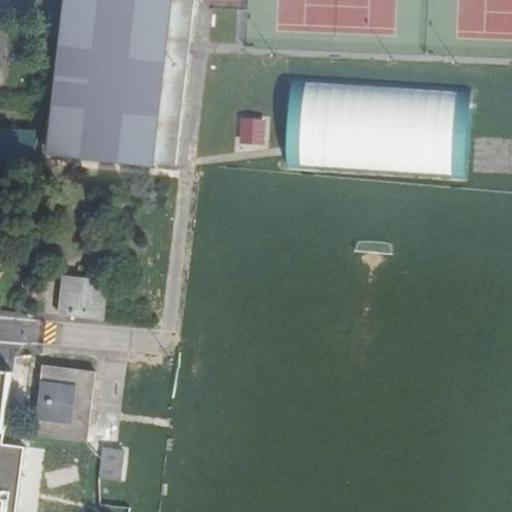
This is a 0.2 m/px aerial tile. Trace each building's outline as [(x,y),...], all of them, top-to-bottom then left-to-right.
[(42,135),(40,149),(175,166),(195,0),(57,0),(56,13),(47,94),(42,135)] [(473,88),(296,77),(290,170),(468,179),(473,88)] [(269,145),(270,117),(243,116),(242,145),(269,145)] [(0,170),(37,173),(40,149),(42,135),(0,131),(0,170)] [(111,278),(66,274),(62,314),(107,319),(111,278)] [(97,371),(44,365),(36,436),(90,442),(97,371)] [(126,451),(103,450),(100,481),(124,484),(126,451)]
